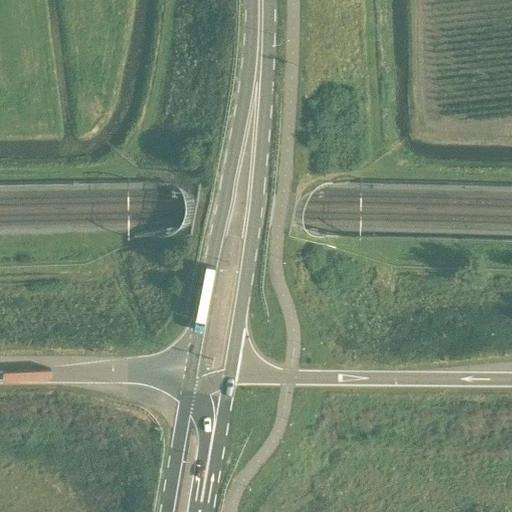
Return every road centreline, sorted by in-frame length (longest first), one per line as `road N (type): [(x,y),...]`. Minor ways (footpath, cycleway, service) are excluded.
road 1 (tertiary): [(262,24),(189,378)]
road 2 (tertiary): [(229,378),(262,169),(262,24)]
road 3 (motorway): [(511,381),(229,378)]
road 4 (motorway): [(189,378),(0,379)]
road 5 (tertiary): [(205,511),(229,378)]
road 6 (tertiary): [(189,378),(168,511)]
